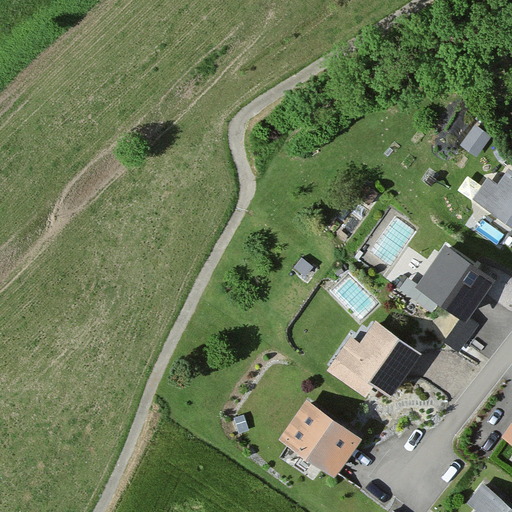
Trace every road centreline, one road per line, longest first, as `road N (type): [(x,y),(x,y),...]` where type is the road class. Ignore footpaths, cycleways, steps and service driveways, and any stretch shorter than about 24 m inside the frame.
road 1 (track): [(423,0),(240,120),(246,192),(239,213),(173,338),(98,511)]
road 2 (track): [(492,0),(337,87),(268,155),(246,192)]
road 3 (residential): [(394,494),(511,347)]
